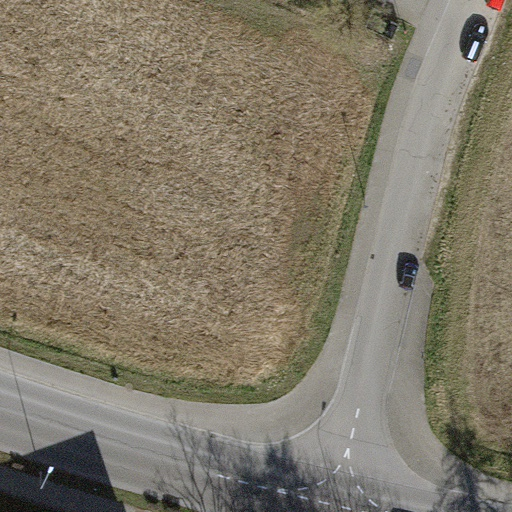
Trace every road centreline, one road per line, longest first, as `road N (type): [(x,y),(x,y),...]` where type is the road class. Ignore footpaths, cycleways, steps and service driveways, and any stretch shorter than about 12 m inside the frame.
road 1 (residential): [(471,0),(334,506)]
road 2 (tertiary): [(334,506),(0,405)]
